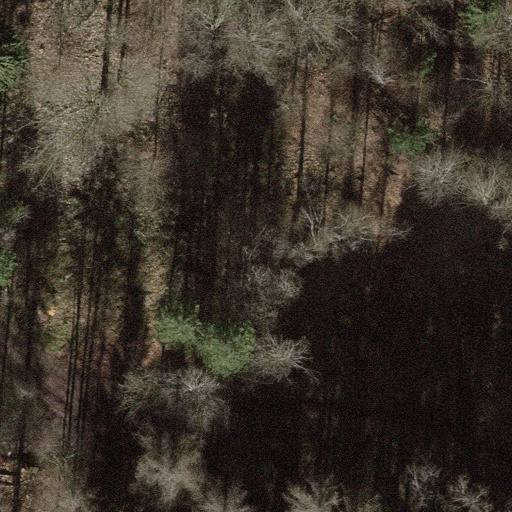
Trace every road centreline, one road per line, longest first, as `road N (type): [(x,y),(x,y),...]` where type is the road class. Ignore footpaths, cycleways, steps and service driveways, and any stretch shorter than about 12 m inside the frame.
road 1 (track): [(0,431),(47,434),(138,419),(349,424),(511,492)]
road 2 (track): [(138,419),(53,368),(0,312)]
